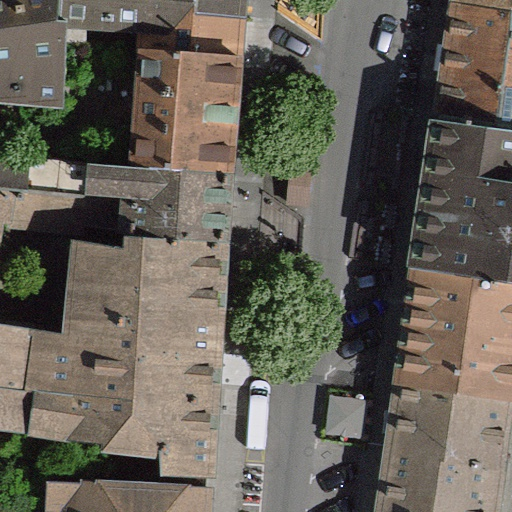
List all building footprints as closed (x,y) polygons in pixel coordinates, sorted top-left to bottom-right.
[(0,0),(0,95),(65,101),(67,41),(67,22),(61,21),(62,0),(0,0)] [(243,0),(62,0),(61,21),(67,22),(85,23),(148,28),(148,11),(242,18),(243,0)] [(511,0),(457,0),(457,1),(511,9),(511,0)] [(440,118),(511,128),(511,9),(457,1),(440,118)] [(148,11),(148,28),(145,49),(240,57),(242,18),(148,11)] [(67,22),(67,41),(84,42),(85,23),(67,22)] [(240,57),(145,49),(137,167),(230,174),(240,57)] [(416,269),(511,282),(511,128),(440,118),(416,269)] [(30,159),(0,155),(0,189),(28,192),(30,159)] [(230,174),(137,167),(63,162),(62,178),(104,182),(104,179),(136,182),(132,222),(122,221),(121,233),(131,236),(225,243),(230,174)] [(91,199),(28,192),(0,189),(0,424),(7,425),(158,444),(156,474),(211,477),(225,243),(131,236),(131,250),(79,240),(69,339),(0,329),(0,221),(86,230),(91,199)] [(401,384),(511,400),(511,282),(416,269),(401,384)] [(381,511),(486,511),(489,500),(501,502),(507,464),(502,463),(511,400),(401,384),(381,511)] [(153,485),(51,478),(49,501),(83,503),(81,511),(208,511),(210,489),(153,485)]
